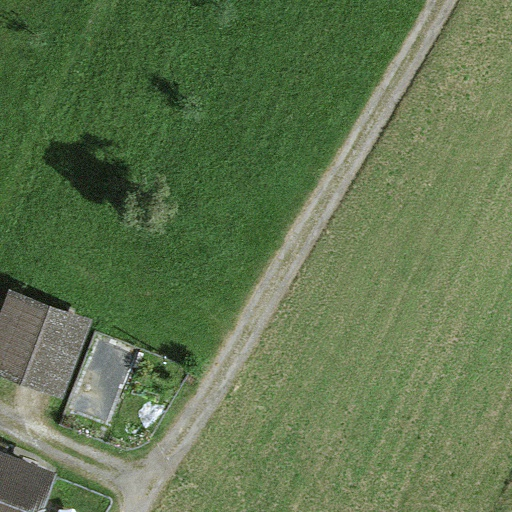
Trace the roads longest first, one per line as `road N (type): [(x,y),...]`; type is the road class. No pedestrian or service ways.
road 1 (track): [(452,0),(141,511)]
road 2 (track): [(0,429),(149,497)]
